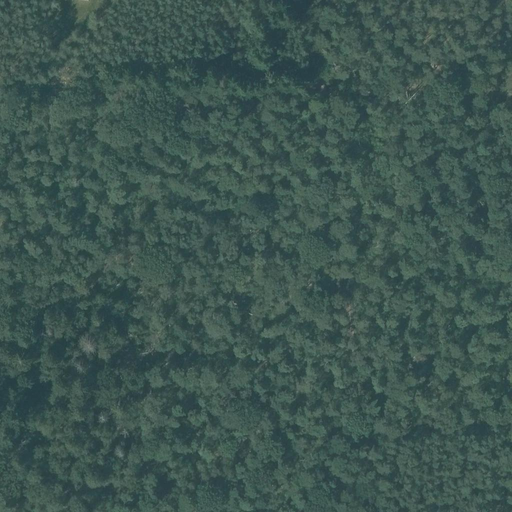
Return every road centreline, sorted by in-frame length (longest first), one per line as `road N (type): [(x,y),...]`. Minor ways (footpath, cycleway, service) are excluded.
road 1 (track): [(372,511),(326,77)]
road 2 (track): [(0,51),(315,71)]
road 3 (track): [(326,77),(511,93)]
